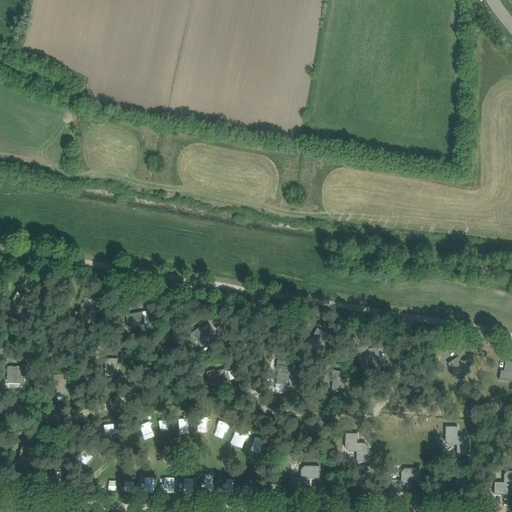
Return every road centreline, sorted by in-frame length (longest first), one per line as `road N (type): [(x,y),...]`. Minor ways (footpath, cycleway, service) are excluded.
road 1 (track): [(511,339),(0,249)]
road 2 (track): [(244,289),(255,403),(372,415),(401,369),(411,316)]
road 3 (track): [(0,400),(59,419),(97,411),(145,383),(194,281)]
